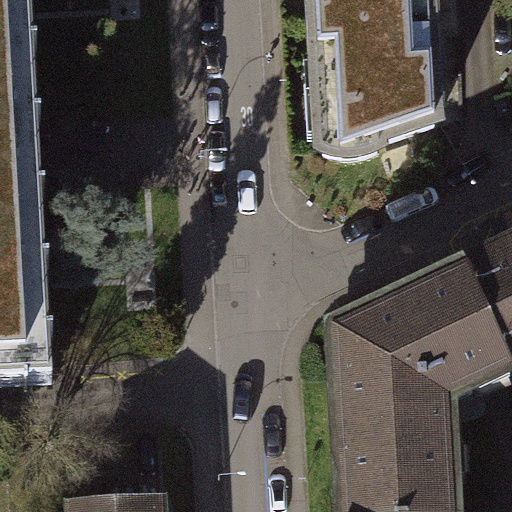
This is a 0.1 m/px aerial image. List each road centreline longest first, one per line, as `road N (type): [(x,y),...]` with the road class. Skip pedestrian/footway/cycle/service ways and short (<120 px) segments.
road 1 (residential): [(245,279),(315,264),(511,175)]
road 2 (residential): [(232,0),(245,279)]
road 3 (residential): [(245,279),(257,511)]
